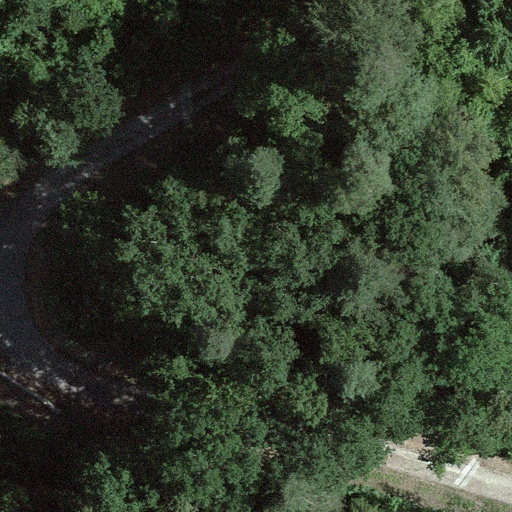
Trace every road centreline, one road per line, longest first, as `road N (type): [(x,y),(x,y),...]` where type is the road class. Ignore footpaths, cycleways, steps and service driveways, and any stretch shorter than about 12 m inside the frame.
road 1 (track): [(0,280),(25,350),(75,381),(511,480)]
road 2 (track): [(328,0),(219,83),(28,206),(5,244),(0,273)]
